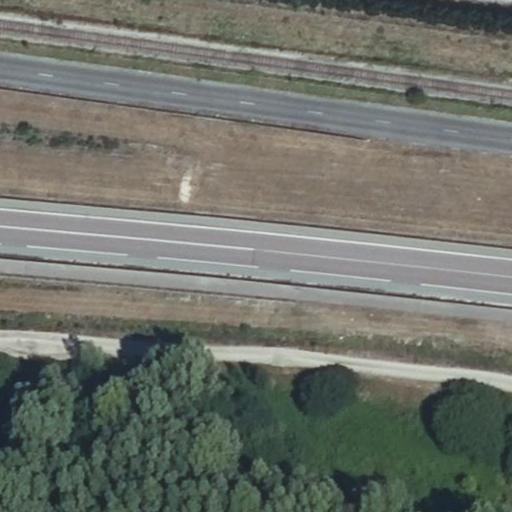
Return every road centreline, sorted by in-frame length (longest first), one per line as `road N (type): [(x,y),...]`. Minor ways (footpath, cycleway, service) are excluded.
road 1 (tertiary): [(0,224),(511,271)]
road 2 (track): [(511,388),(200,357),(0,350)]
